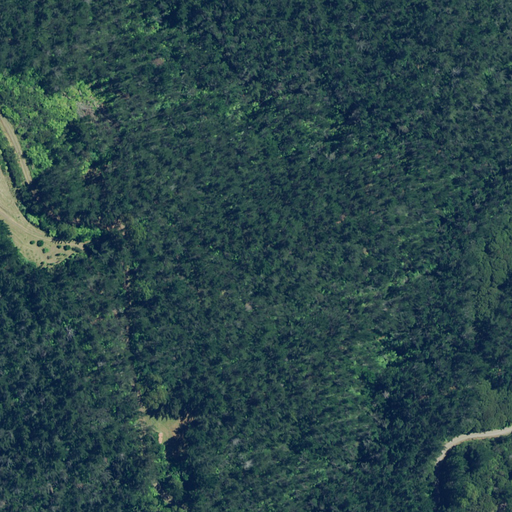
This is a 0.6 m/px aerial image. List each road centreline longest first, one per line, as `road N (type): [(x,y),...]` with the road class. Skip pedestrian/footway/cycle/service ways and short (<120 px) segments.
road 1 (track): [(192,511),(150,475),(150,442),(127,379),(131,243),(98,218),(57,222),(0,116)]
road 2 (track): [(511,418),(466,420),(423,511)]
